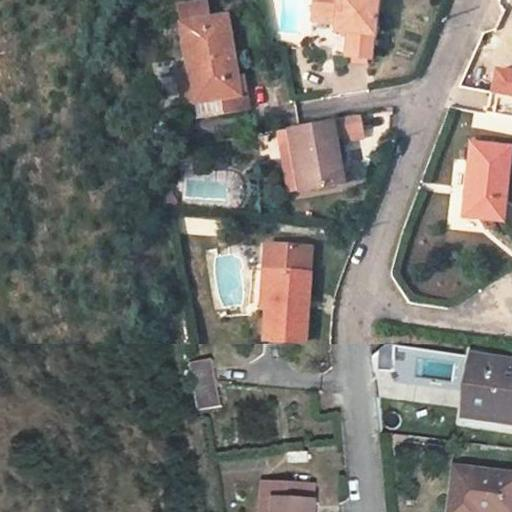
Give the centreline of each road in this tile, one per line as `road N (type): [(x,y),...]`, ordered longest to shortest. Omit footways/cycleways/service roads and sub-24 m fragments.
road 1 (residential): [(358,303),(470,0)]
road 2 (residential): [(371,511),(353,340),(358,303)]
road 3 (residential): [(511,308),(487,325),(358,303)]
